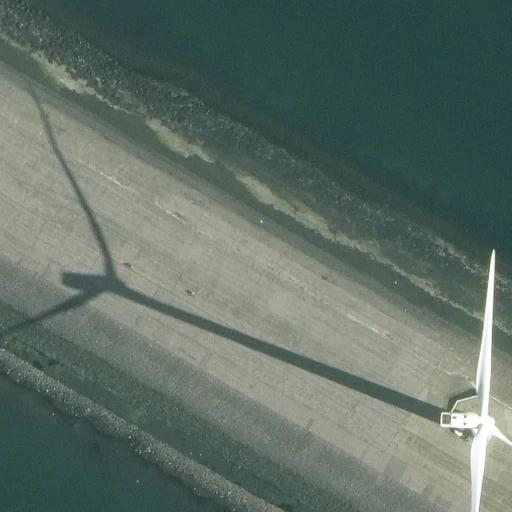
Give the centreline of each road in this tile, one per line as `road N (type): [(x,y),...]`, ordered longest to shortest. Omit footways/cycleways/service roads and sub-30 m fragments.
road 1 (unclassified): [(0,100),(511,403)]
road 2 (unclassified): [(467,511),(0,235)]
